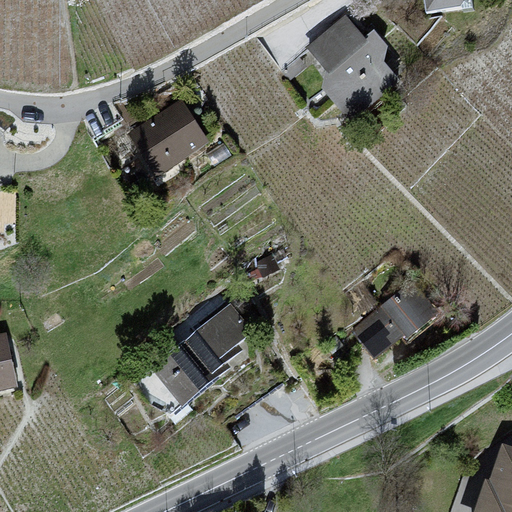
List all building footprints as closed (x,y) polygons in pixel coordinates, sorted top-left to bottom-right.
[(383,0),(367,0),(324,34),(372,95),(425,53),(383,0)] [(469,0),(423,0),(426,13),(471,6),(469,0)] [(207,144),(177,100),(125,135),(155,179),(207,144)] [(347,331),(376,369),(440,319),(411,282),(347,331)] [(215,315),(141,379),(176,419),(250,355),(215,315)] [(0,394),(20,391),(8,334),(0,335),(0,394)] [(511,511),(511,445),(509,444),(484,511),(511,511)]
